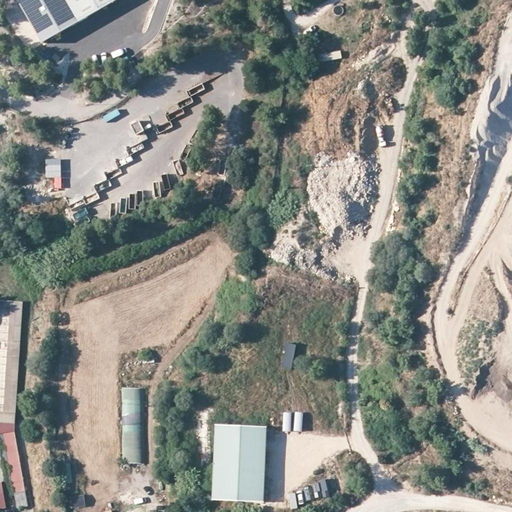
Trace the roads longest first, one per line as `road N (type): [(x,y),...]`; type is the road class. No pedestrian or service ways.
road 1 (track): [(497,511),(395,497),(355,418),(355,324),(366,259),(391,202),(401,117),(433,0)]
road 2 (track): [(361,443),(308,436),(283,442),(276,485)]
